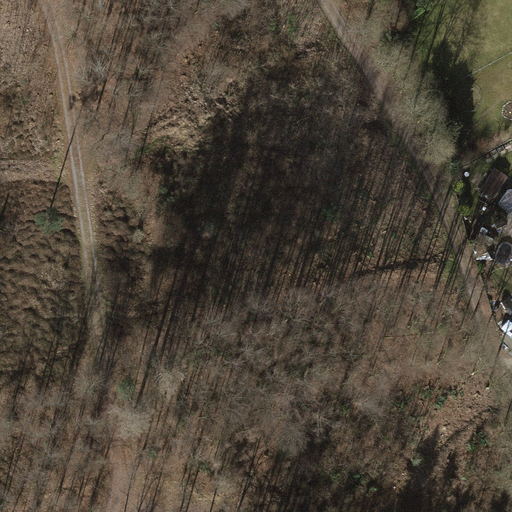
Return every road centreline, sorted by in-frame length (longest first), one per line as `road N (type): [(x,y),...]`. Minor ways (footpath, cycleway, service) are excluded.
road 1 (track): [(46,0),(67,76),(116,446),(111,511)]
road 2 (track): [(511,375),(438,189),(328,0)]
